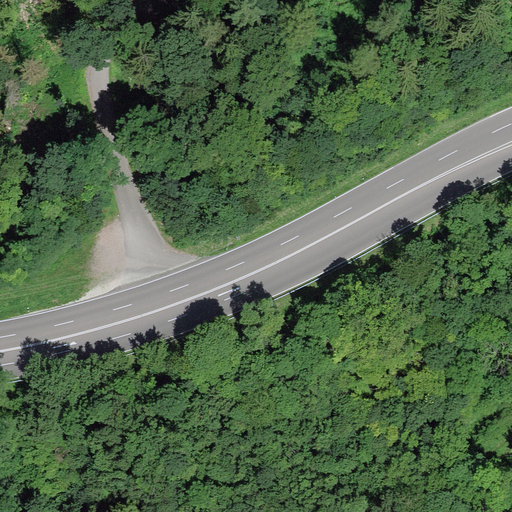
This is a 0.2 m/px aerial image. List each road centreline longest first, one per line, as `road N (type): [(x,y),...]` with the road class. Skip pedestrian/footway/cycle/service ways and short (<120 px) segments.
road 1 (primary): [(0,344),(97,327),(296,254),(511,136)]
road 2 (track): [(163,305),(104,157),(105,55),(139,0)]
